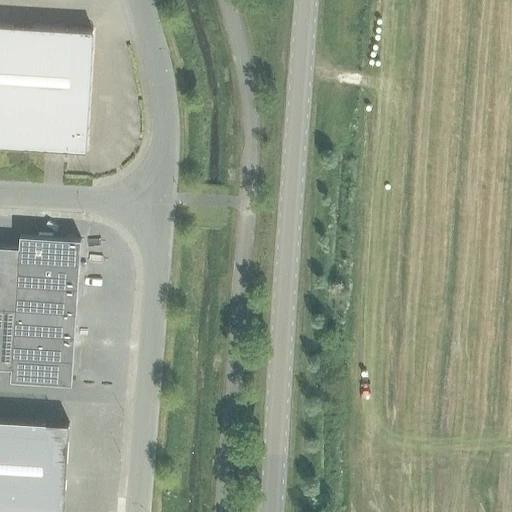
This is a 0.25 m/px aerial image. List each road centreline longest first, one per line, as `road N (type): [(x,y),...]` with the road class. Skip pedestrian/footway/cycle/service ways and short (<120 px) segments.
road 1 (secondary): [(271,511),(307,0)]
road 2 (unclassified): [(138,511),(157,203)]
road 3 (unclassified): [(157,203),(162,92),(137,0)]
road 4 (unclassified): [(157,203),(0,195)]
